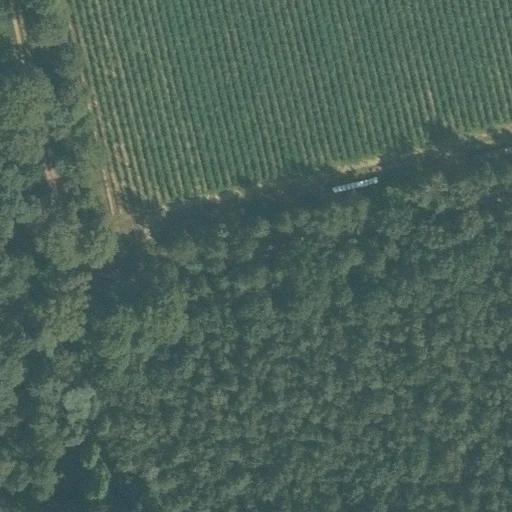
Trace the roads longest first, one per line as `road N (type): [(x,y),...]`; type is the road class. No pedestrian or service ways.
road 1 (track): [(69,247),(108,282),(511,193)]
road 2 (track): [(131,511),(69,247)]
road 3 (track): [(9,0),(69,247)]
road 4 (track): [(296,511),(511,448)]
